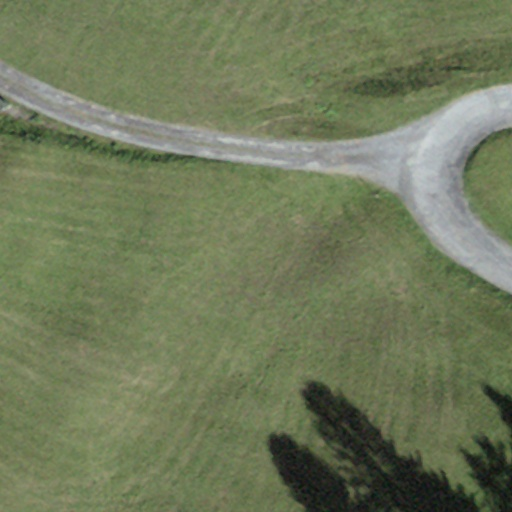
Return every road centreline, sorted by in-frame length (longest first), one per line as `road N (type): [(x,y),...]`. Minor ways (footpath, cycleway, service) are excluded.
road 1 (track): [(444,174),(138,149),(0,77)]
road 2 (unclassified): [(511,287),(458,237),(444,174),(498,120),(511,121)]
